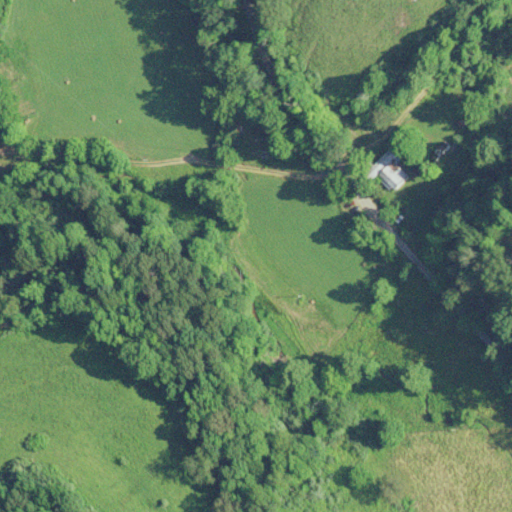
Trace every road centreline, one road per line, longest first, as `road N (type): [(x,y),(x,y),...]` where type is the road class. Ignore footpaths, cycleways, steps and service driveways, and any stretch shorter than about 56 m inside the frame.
road 1 (residential): [(511,385),(328,165),(270,0)]
road 2 (residential): [(0,139),(93,170),(328,165)]
